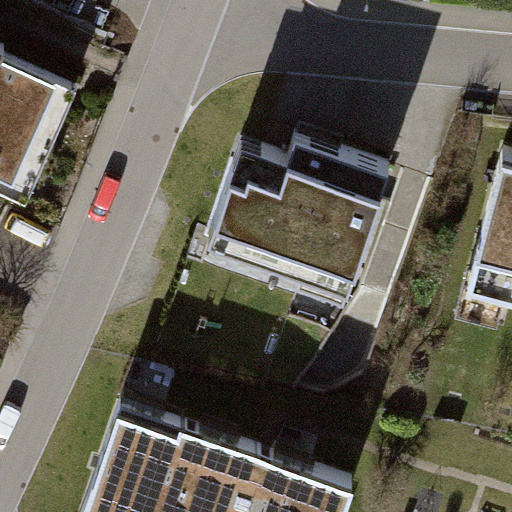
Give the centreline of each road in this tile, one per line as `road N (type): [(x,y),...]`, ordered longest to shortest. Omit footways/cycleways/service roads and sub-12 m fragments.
road 1 (residential): [(190,30),(0,491)]
road 2 (residential): [(511,60),(190,30)]
